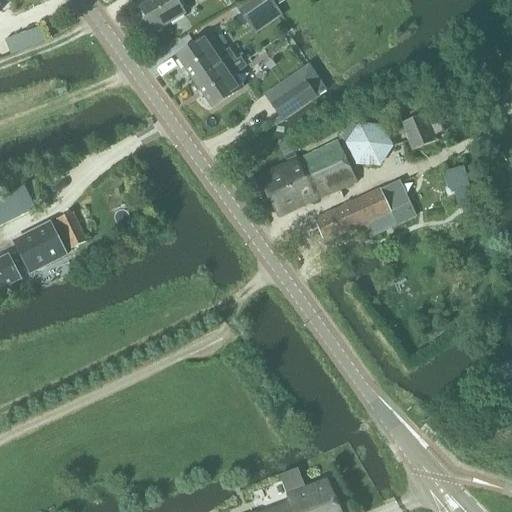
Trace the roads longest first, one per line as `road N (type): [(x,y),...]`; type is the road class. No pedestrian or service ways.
road 1 (tertiary): [(427,474),(84,0)]
road 2 (track): [(0,418),(196,326),(280,270)]
